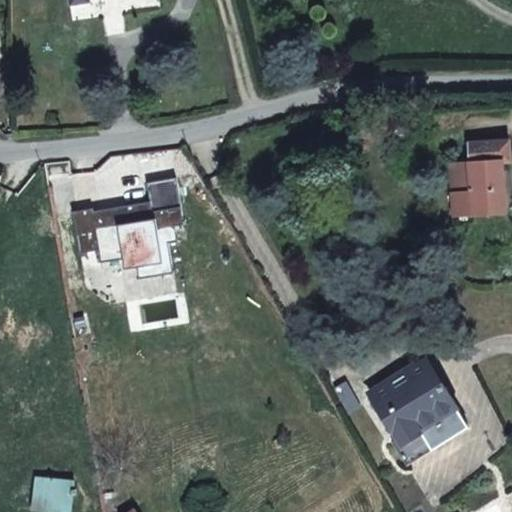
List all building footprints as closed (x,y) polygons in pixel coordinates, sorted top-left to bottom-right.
[(359,137),(389,131),(386,111),(356,117),(359,137)] [(505,213),(502,162),(509,162),(511,160),(510,141),(508,140),(470,143),(471,162),(451,163),(455,215),(505,213)] [(94,209),(73,212),(80,253),(99,250),(102,263),(136,257),(140,279),(174,273),(169,243),(179,241),(176,226),(185,225),(177,177),(147,183),(151,202),(152,210),(130,213),(128,206),(94,212),(94,209)] [(152,210),(151,202),(128,206),(130,213),(152,210)] [(457,407),(428,361),(371,395),(403,445),(423,433),(435,453),(471,430),(457,407)] [(335,388),(350,414),(362,407),(347,381),(335,388)] [(75,483),(36,478),(34,501),(72,505),(75,483)] [(71,511),(72,505),(34,501),(33,510),(53,511),(71,511)]
